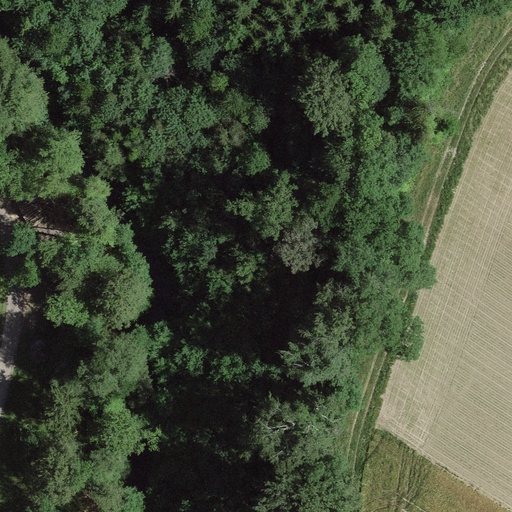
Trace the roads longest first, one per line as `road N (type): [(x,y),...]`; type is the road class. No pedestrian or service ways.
road 1 (track): [(353,511),(366,420),(453,143),(511,56)]
road 2 (track): [(0,384),(17,300),(0,218)]
